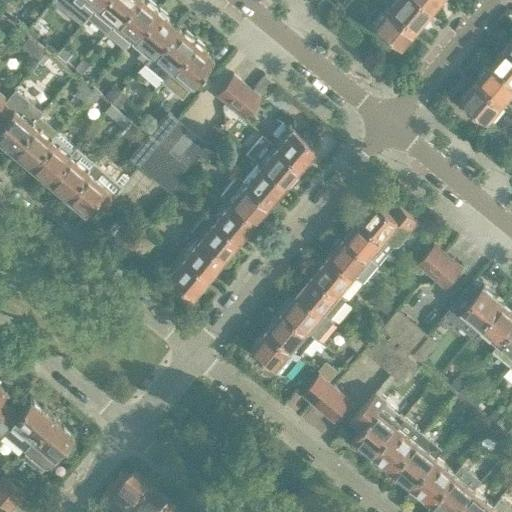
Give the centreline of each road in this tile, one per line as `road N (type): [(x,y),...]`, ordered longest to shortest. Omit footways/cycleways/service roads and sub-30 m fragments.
road 1 (residential): [(197,353),(387,125)]
road 2 (residential): [(197,353),(0,188)]
road 3 (residential): [(197,353),(386,511)]
road 4 (residential): [(237,0),(387,125)]
road 5 (residential): [(131,433),(0,321)]
road 6 (residential): [(387,125),(491,0)]
road 7 (residential): [(387,125),(511,227)]
road 8 (residential): [(228,511),(131,433)]
